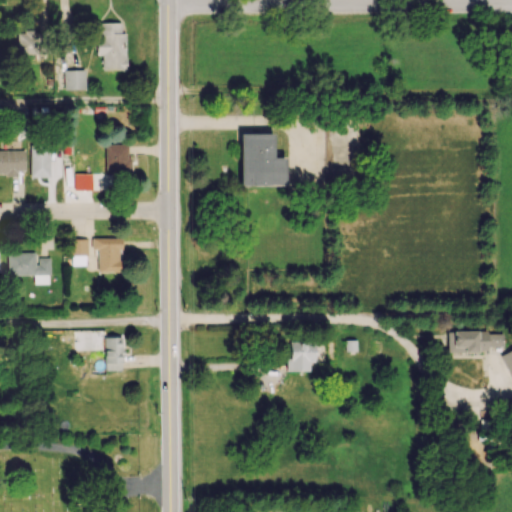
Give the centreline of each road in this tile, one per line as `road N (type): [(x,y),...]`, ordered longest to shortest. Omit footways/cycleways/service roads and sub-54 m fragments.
road 1 (secondary): [(168,6),(172,511)]
road 2 (residential): [(511,6),(168,6)]
road 3 (residential): [(0,211),(169,210)]
